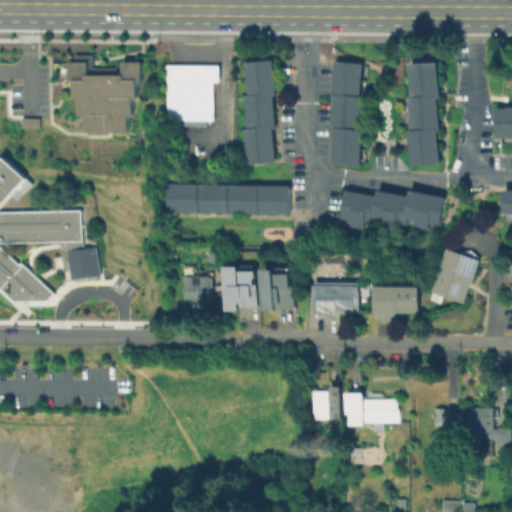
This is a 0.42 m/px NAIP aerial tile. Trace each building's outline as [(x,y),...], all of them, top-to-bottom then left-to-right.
[(127,131),(108,131),(108,133),(89,134),(89,130),(83,130),(83,115),(78,115),(78,98),(70,98),(70,80),(68,80),(68,77),(68,61),(74,61),(74,53),(93,53),(93,61),(93,67),(95,67),(116,67),(116,74),(122,74),(122,60),(143,60),(143,80),(138,80),(138,97),(133,97),(133,114),(127,114),(127,131)] [(247,165),(242,128),(247,127),(243,95),(248,94),(245,61),(273,58),(277,95),(273,95),(277,129),(273,130),(276,161),(247,165)] [(358,165),(331,161),(335,130),(330,129),(334,96),(330,95),(334,59),(362,62),(359,95),(362,95),(358,128),(363,129),(358,165)] [(411,165),(408,129),(411,129),(408,97),(413,96),(410,63),(437,60),(440,96),(436,97),(439,130),(435,130),(438,163),(411,165)] [(220,65),(220,82),(214,82),(214,120),(167,119),(168,64),(220,65)] [(511,136),(496,136),(496,106),(511,106),(511,136)] [(38,117),(38,126),(19,126),(19,117),(20,117),(38,117)] [(83,247),(96,246),(99,268),(100,275),(69,278),(65,241),(0,241),(0,244),(20,263),(21,261),(55,291),(47,300),(24,300),(14,301),(0,288),(0,161),(5,156),(28,178),(0,206),(0,210),(82,209),(83,247)] [(289,213),(167,210),(168,181),(290,184),(289,213)] [(340,218),(345,189),(376,196),(378,189),(408,196),(410,188),(444,195),(439,224),(430,223),(429,229),(414,226),(416,220),(408,218),(407,224),(395,222),(394,226),(381,223),(382,219),(372,217),(371,223),(365,222),(364,228),(350,225),(351,220),(340,218)] [(511,211),(503,212),(503,190),(511,189),(511,211)] [(482,259),(471,287),(470,286),(464,302),(434,291),(450,247),(482,259)] [(240,309),(226,310),(226,264),(241,264),(241,269),(258,269),(258,277),(255,277),(255,283),(258,283),(258,306),(240,306),(240,309)] [(296,307),(276,307),(276,309),(263,310),(263,269),(277,269),(277,272),(291,272),(291,284),(296,284),(296,307)] [(211,275),(211,301),(201,301),(201,298),(185,298),(185,275),(211,275)] [(361,285),(360,311),(338,311),(338,314),(315,314),(315,285),(361,285)] [(420,286),(420,312),(398,312),(398,315),(375,315),(376,286),(420,286)] [(343,385),(343,403),(341,403),(341,415),(333,415),(333,418),(315,418),(315,391),(333,391),(333,385),(343,385)] [(400,398),(400,409),(401,408),(402,422),(356,422),(356,418),(352,418),(352,412),(349,412),(349,394),(365,394),(365,398),(400,398)] [(460,413),(460,430),(455,430),(455,456),(445,456),(445,448),(432,448),(432,434),(436,434),(437,407),(450,407),(450,413),(460,413)] [(494,407),(494,428),(498,428),(498,427),(511,427),(511,447),(497,446),(497,439),(494,439),(494,455),(476,455),(476,438),(468,438),(468,407),(494,407)] [(362,446),(362,462),(351,462),(351,446),(362,446)] [(460,500),(460,510),(443,510),(444,499),(460,500)] [(475,511),(464,511),(464,502),(475,501),(475,511)]
